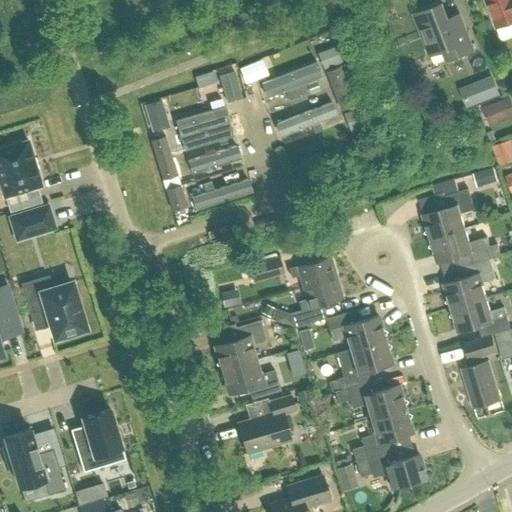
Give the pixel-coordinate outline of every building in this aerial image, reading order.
[(511,0),(486,0),(497,27),(511,21),(511,0)] [(460,13),(448,18),(442,3),(414,14),(430,55),(443,50),(447,61),(474,50),(460,13)] [(317,64),(264,84),(268,95),(321,76),(317,64)] [(350,95),(339,66),(325,71),(340,109),(354,104),(350,95)] [(242,98),(234,71),(219,76),(226,102),(242,98)] [(494,75),(477,81),(485,102),(502,95),(494,75)] [(161,100),(145,104),(148,115),(164,111),(161,100)] [(511,105),(511,101),(488,107),(493,125),(511,120),(511,105)] [(330,103),(277,122),(282,134),(336,115),(330,103)] [(366,133),(356,108),(344,113),(354,138),(366,133)] [(183,147),(229,134),(222,109),(176,123),(183,147)] [(176,175),(164,136),(150,140),(162,179),(176,175)] [(42,186),(28,140),(0,148),(0,186),(3,197),(42,186)] [(511,148),(509,140),(492,147),(500,166),(511,161),(511,148)] [(192,175),(241,159),(236,144),(187,160),(192,175)] [(195,208),(252,189),(248,177),(191,196),(195,208)] [(185,206),(179,185),(165,189),(171,210),(185,206)] [(424,214),(431,238),(465,228),(461,213),(475,209),(469,189),(445,196),(448,207),(424,214)] [(57,229),(48,203),(7,217),(15,242),(57,229)] [(465,228),(431,238),(439,262),(463,255),(466,265),(490,258),(490,257),(501,254),(498,244),(491,246),(488,236),(470,242),(465,228)] [(299,275),(303,287),(336,277),(330,256),(289,268),(291,277),(299,275)] [(283,273),(279,257),(249,265),(254,281),(283,273)] [(496,278),(490,258),(466,265),(469,276),(445,283),(452,307),(486,297),(482,282),(496,278)] [(47,276),(21,284),(31,314),(46,309),(55,337),(85,328),(71,282),(51,288),(47,276)] [(336,277),(303,287),(306,299),(299,301),(301,310),(290,313),(294,327),(326,318),(327,318),(322,304),(343,298),(336,277)] [(0,354),(3,353),(0,344),(0,331),(4,330),(6,336),(21,331),(14,308),(7,285),(0,287),(0,354)] [(504,306),(490,310),(486,297),(452,307),(459,331),(484,324),(487,335),(511,328),(504,306)] [(350,349),(384,339),(377,315),(353,322),(350,311),(327,318),(326,318),(332,339),(346,335),(350,349)] [(215,345),(222,369),(256,359),(252,344),(265,340),(260,320),(236,327),(239,338),(215,345)] [(511,355),(511,329),(496,334),(503,358),(511,355)] [(497,352),(493,335),(464,342),(469,360),(497,352)] [(342,389),(370,381),(367,370),(392,363),(384,339),(350,349),(336,353),(343,376),(338,378),(342,389)] [(256,359),(222,369),(229,393),(253,386),(256,397),(280,389),(274,369),(261,374),(256,359)] [(501,399),(489,360),(462,369),(474,407),(501,399)] [(371,418),(405,408),(398,384),(373,391),(370,381),(342,389),(335,391),(338,402),(350,398),(352,408),(366,404),(371,418)] [(295,406),(291,394),(268,401),(272,413),(238,423),(247,453),(291,440),(282,410),(295,406)] [(405,408),(371,418),(375,433),(361,437),(363,445),(352,448),(355,461),(391,450),(388,439),(412,432),(405,408)] [(89,443),(76,447),(83,471),(125,459),(110,409),(82,417),(89,443)] [(6,444),(0,446),(7,468),(13,466),(19,486),(43,479),(48,494),(65,489),(52,448),(37,453),(29,429),(4,436),(6,444)] [(394,461),(391,450),(355,461),(360,476),(372,473),(373,477),(387,473),(391,488),(426,478),(418,454),(394,461)] [(330,500),(322,475),(287,486),(290,497),(268,504),(270,511),(306,511),(306,507),(330,500)]
